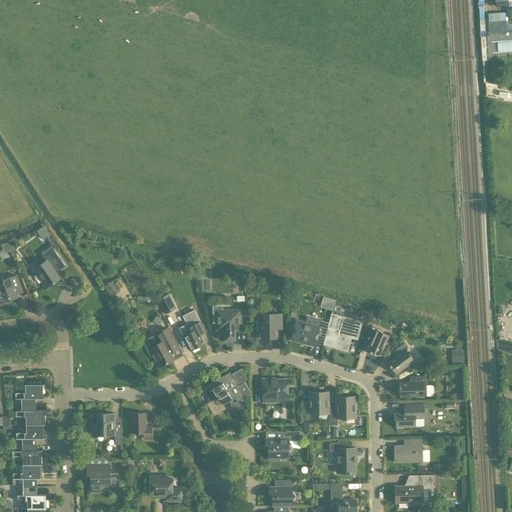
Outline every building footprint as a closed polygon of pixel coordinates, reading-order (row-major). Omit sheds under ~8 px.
[(511,0),(495,0),(496,5),(508,5),(509,19),(511,18),(511,0)] [(44,226),(37,231),(43,240),(50,235),(44,226)] [(47,260),(34,269),(47,287),(60,278),(56,273),(66,266),(52,246),(42,253),(47,260)] [(0,303),(18,297),(17,294),(23,292),(16,275),(3,280),(4,283),(0,284),(0,303)] [(113,296),(119,292),(112,281),(103,286),(113,301),(115,299),(113,296)] [(198,290),(190,292),(192,300),(200,298),(198,290)] [(168,294),(157,300),(165,314),(176,308),(168,294)] [(240,310),(221,311),(221,308),(213,308),(213,306),(213,323),(217,323),(217,330),(219,329),(219,339),(225,339),(226,341),(232,341),(233,339),(234,339),(234,330),(241,330),(240,310)] [(329,322),(326,335),(337,338),(334,348),(348,352),(351,338),(358,340),(363,321),(332,313),(329,322)] [(261,331),(261,338),(276,338),(275,329),(282,329),(281,314),(266,314),(266,322),(258,322),(258,331),(261,331)] [(157,317),(154,322),(159,325),(162,320),(157,317)] [(296,320),(292,337),(308,341),(307,344),(314,346),(318,334),(325,336),(326,335),(329,322),(307,317),(306,323),(296,320)] [(191,332),(183,336),(191,350),(205,343),(201,335),(206,332),(201,321),(189,327),(191,332)] [(373,338),(367,350),(380,356),(389,336),(376,331),(377,327),(373,325),(368,336),(373,338)] [(145,340),(150,349),(159,367),(182,355),(168,328),(145,340)] [(397,356),(388,363),(396,374),(413,361),(405,350),(408,348),(405,343),(394,352),(397,356)] [(463,349),(451,350),(452,362),(464,362),(463,349)] [(237,386),(230,372),(214,381),(215,382),(205,388),(211,401),(207,403),(214,415),(226,409),(224,404),(235,398),(238,402),(252,394),(245,382),(237,386)] [(399,383),(400,397),(423,396),(423,383),(427,383),(427,376),(410,376),(410,383),(399,383)] [(256,394),(256,402),(273,402),(273,398),(288,398),(287,379),(272,379),(272,378),(263,379),(263,388),(263,394),(256,394)] [(22,403),(22,405),(36,405),(36,399),(45,399),(45,384),(26,385),(26,393),(16,394),(16,403),(22,403)] [(311,413),(328,413),(328,410),(328,404),(328,392),(309,393),(309,401),(302,401),(302,421),(311,420),(311,413)] [(328,413),(328,425),(338,425),(338,418),(355,418),(355,397),(336,397),(336,410),(328,410),(328,413)] [(36,405),(22,405),(22,412),(16,412),(16,417),(26,417),(26,424),(46,424),(46,411),(36,411),(36,405)] [(414,427),(414,419),(423,419),(423,405),(408,405),(408,412),(395,412),(396,427),(414,427)] [(152,439),(152,425),(147,426),(146,412),(132,413),(133,432),(144,432),(144,439),(152,439)] [(122,428),(116,428),(116,413),(98,413),(98,424),(93,424),(93,435),(115,434),(115,445),(123,445),(122,428)] [(10,429),(9,425),(8,416),(2,417),(3,430),(10,429)] [(46,424),(26,424),(26,433),(17,433),(17,439),(23,439),(23,444),(36,444),(36,439),(46,439),(46,424)] [(269,445),(269,452),(269,458),(289,458),(289,452),(290,452),(291,451),(292,450),(292,448),(292,447),(291,446),(290,445),(289,445),(288,440),(296,440),(296,438),(300,438),(300,431),(287,431),(273,431),(273,439),(266,439),(266,445),(269,445)] [(394,446),(394,463),(422,462),(421,439),(411,440),(411,446),(394,446)] [(338,448),(338,443),(330,443),(330,452),(336,452),(336,473),(354,473),(354,456),(356,456),(356,448),(338,448)] [(36,444),(23,444),(13,445),(13,457),(23,457),(23,465),(42,464),(42,451),(36,451),(36,444)] [(42,464),(23,465),(17,465),(17,473),(13,473),(13,485),(37,485),(37,479),(42,479),(42,464)] [(111,465),(88,466),(88,475),(91,475),(91,492),(103,491),(103,486),(116,486),(116,479),(117,479),(118,479),(119,479),(119,478),(120,477),(120,476),(120,475),(119,475),(119,474),(118,474),(117,473),(112,473),(111,465)] [(405,485),(394,485),(395,503),(423,503),(423,490),(433,490),(433,474),(412,475),(412,485),(405,485)] [(472,500),(471,474),(462,475),(463,500),(472,500)] [(169,494),(169,501),(182,500),(181,488),(173,488),(172,478),(150,478),(151,495),(169,494)] [(283,487),(269,487),(269,493),(272,493),(272,506),(292,506),(292,500),(294,500),(295,500),(296,499),(296,497),(296,496),(295,494),(294,494),(292,494),(292,487),(290,487),(290,480),(283,480),(283,487)] [(336,502),(335,511),(356,511),(356,500),(343,500),(343,484),(331,484),(331,502),(336,502)] [(27,501),(27,509),(47,509),(47,495),(37,495),(37,489),(17,489),(18,501),(27,501)]
